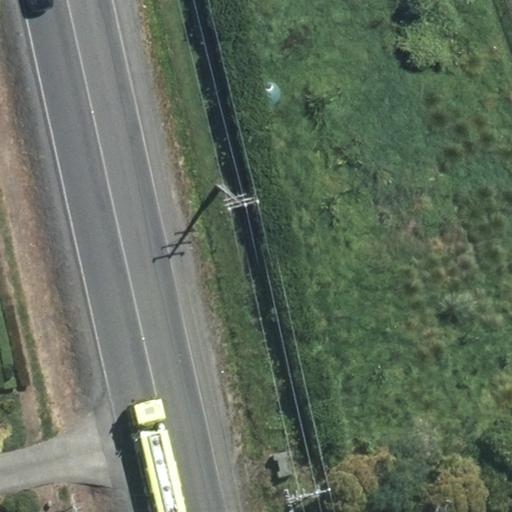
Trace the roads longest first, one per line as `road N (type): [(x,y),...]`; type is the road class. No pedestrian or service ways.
road 1 (tertiary): [(160,511),(48,0)]
road 2 (unknown): [(139,415),(0,456)]
